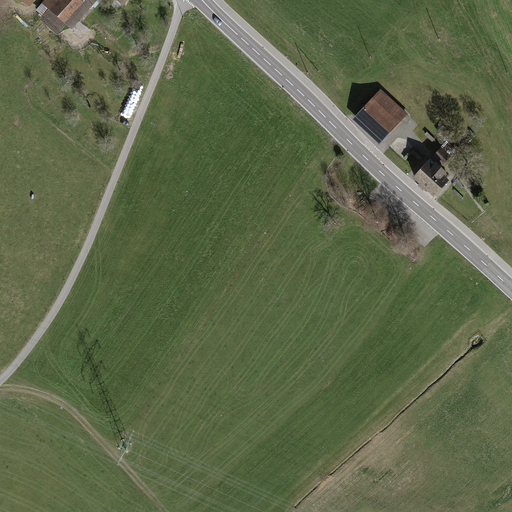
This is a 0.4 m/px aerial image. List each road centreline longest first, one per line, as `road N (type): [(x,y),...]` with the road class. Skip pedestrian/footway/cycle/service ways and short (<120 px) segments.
road 1 (unclassified): [(0,382),(39,337),(81,258),(186,0)]
road 2 (secondary): [(200,0),(511,289)]
